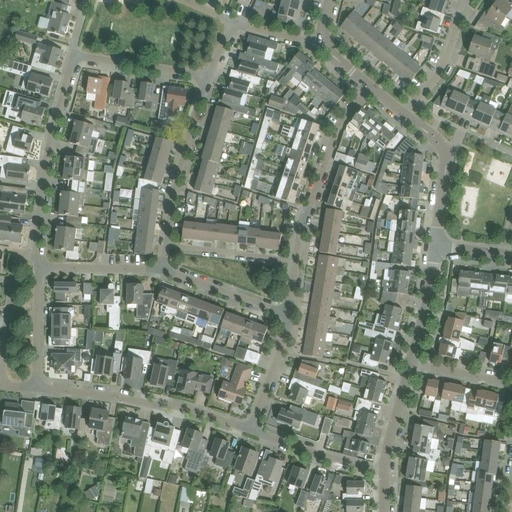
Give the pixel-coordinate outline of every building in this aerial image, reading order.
[(282,0),(281,7),(300,12),(303,0),(282,0)] [(426,0),(432,2),(429,10),(443,15),(443,14),(446,5),(448,5),(449,0),(426,0)] [(495,2),(491,8),(506,17),(507,17),(511,20),(511,19),(511,0),(492,0),(495,2)] [(40,28),(45,29),(48,30),(47,32),(64,36),(65,33),(66,33),(68,27),(67,27),(67,26),(66,26),(70,15),(69,14),(71,7),(54,2),(51,10),(52,10),(50,18),(51,18),(50,20),(43,18),(40,28)] [(300,12),(281,7),(277,21),(296,26),(300,12)] [(429,10),(423,7),(420,16),(426,18),(424,24),(418,22),(416,29),(422,32),(423,29),(437,34),(440,23),(442,24),(445,15),(443,14),(443,15),(429,10)] [(391,14),(397,19),(401,14),(398,10),(393,8),(391,14)] [(506,17),(491,8),(488,14),(485,12),(479,21),(500,34),(504,28),(501,26),(506,17)] [(340,27),(350,35),(363,20),(361,18),(353,12),(340,27)] [(350,35),(360,43),(373,28),(363,20),(350,35)] [(360,43),(370,51),(382,36),(373,28),(360,43)] [(10,36),(16,38),(16,39),(35,45),(37,37),(18,32),(11,30),(10,36)] [(482,39),(474,36),(469,53),(484,58),(483,62),(482,62),(478,73),(493,78),(497,67),(489,64),(494,51),(490,50),(494,36),(484,33),(482,39)] [(246,51),(245,54),(264,60),(264,59),(267,48),(277,50),(279,44),(249,35),(247,42),(251,43),(248,51),(246,51)] [(370,51),(380,59),(392,44),(382,36),(370,51)] [(380,59),(390,67),(402,52),(407,46),(406,46),(401,42),(397,48),(392,44),(380,59)] [(39,44),(36,54),(32,66),(47,70),(49,65),(57,68),(62,51),(46,46),(46,47),(39,44)] [(237,68),(236,71),(236,72),(255,77),(259,65),(268,68),(270,61),(264,59),(264,60),(245,54),(240,52),(238,59),(242,60),(239,69),(237,68)] [(290,81),(296,73),(307,59),(299,52),(288,67),(291,69),(285,77),(290,81)] [(390,67),(399,75),(412,60),(402,52),(390,67)] [(296,73),(293,77),(301,84),(313,69),(316,66),(307,59),(296,73)] [(5,67),(30,74),(32,67),(7,60),(5,67)] [(412,60),(399,75),(409,83),(422,68),(412,60)] [(301,84),(298,87),(306,93),(309,89),(321,75),(313,69),(301,84)] [(228,86),(227,89),(243,94),(246,95),(248,88),(252,89),(254,84),(259,85),(261,79),(255,77),(236,72),(236,71),(232,70),(230,77),(233,78),(231,86),(228,86)] [(53,80),(43,77),(32,74),(27,90),(48,96),(53,80)] [(309,89),(317,96),(329,81),(321,75),(309,89)] [(87,93),(97,94),(94,109),(105,111),(107,96),(110,78),(103,77),(102,80),(89,78),(87,93)] [(119,105),(132,107),(134,90),(128,89),(129,84),(122,83),(122,80),(117,79),(117,82),(116,82),(114,99),(120,99),(119,105)] [(317,96),(325,102),(337,88),(329,81),(317,96)] [(146,108),(147,109),(157,110),(159,98),(153,97),(155,85),(142,83),(141,93),(139,100),(147,102),(146,108)] [(158,119),(168,120),(168,117),(176,118),(178,105),(185,106),(187,90),(170,87),(168,99),(162,98),(158,119)] [(219,100),(217,107),(234,111),(247,115),(249,108),(240,105),(243,94),(227,89),(223,87),(223,88),(224,88),(223,91),(225,92),(222,100),(219,100)] [(337,88),(325,102),(333,109),(345,94),(337,88)] [(440,107),(454,113),(462,95),(448,89),(440,107)] [(285,96),(289,99),(294,93),(290,90),(285,96)] [(42,101),(15,93),(8,118),(19,121),(20,119),(22,120),(27,122),(27,123),(36,125),(37,124),(40,125),(44,110),(40,108),(42,101)] [(454,113),(467,119),(475,100),(462,95),(454,113)] [(480,125),(490,101),(492,98),(484,95),(480,103),(475,100),(467,119),(480,125)] [(268,105),(274,107),(277,98),(271,96),(268,105)] [(277,98),(274,107),(281,110),(285,101),(277,98)] [(296,115),(300,110),(297,108),(298,106),(296,105),(292,101),(287,107),(285,111),(296,115)] [(480,125),(493,130),(501,112),(496,110),(498,104),(490,101),(480,125)] [(297,108),(300,110),(306,115),(310,111),(300,103),(298,106),(297,108)] [(493,130),(507,136),(511,123),(511,104),(507,115),(501,112),(493,130)] [(217,107),(214,117),(231,122),(234,111),(217,107)] [(264,118),(270,120),(272,121),(275,111),(267,108),(264,118)] [(356,134),(359,130),(358,130),(373,112),(369,109),(366,112),(362,108),(350,123),(347,127),(349,129),(348,129),(348,130),(349,131),(349,132),(350,133),(352,133),(353,133),(353,132),(356,134)] [(358,130),(359,130),(366,137),(367,137),(379,122),(374,119),(377,115),(373,112),(358,130)] [(115,125),(126,128),(129,120),(118,116),(115,125)] [(214,117),(211,127),(228,132),(231,122),(214,117)] [(75,126),(73,132),(91,137),(93,131),(97,132),(99,127),(103,129),(104,123),(86,118),(84,123),(76,121),(76,123),(75,123),(74,125),(75,126)] [(264,118),(262,128),(267,130),(270,120),(264,118)] [(294,124),(293,128),(319,137),(321,133),(317,132),(320,126),(298,119),(297,123),(294,124)] [(375,144),(390,126),(386,123),(383,126),(379,122),(367,137),(366,137),(371,141),(368,144),(368,146),(371,148),(375,144)] [(14,147),(15,148),(13,154),(24,157),(26,151),(30,152),(34,138),(21,135),(23,129),(13,126),(12,133),(18,135),(14,147)] [(390,126),(375,144),(383,151),(386,148),(394,149),(397,145),(404,137),(398,133),(396,136),(391,132),(394,129),(390,126)] [(211,127),(208,138),(225,143),(228,132),(211,127)] [(288,137),(291,138),(313,145),(315,140),(318,141),(319,137),(293,128),(291,127),(288,137)] [(262,128),(259,138),(264,140),(267,130),(262,128)] [(81,146),(79,152),(91,154),(93,155),(98,139),(91,137),(73,132),(70,143),(81,146)] [(157,137),(154,148),(170,153),(173,142),(157,137)] [(294,144),(292,149),(313,156),(314,152),(311,151),(313,145),(291,138),(288,137),(286,142),(290,143),(291,142),(294,144)] [(208,138),(205,148),(222,153),(225,143),(208,138)] [(259,138),(256,148),(261,150),(264,140),(259,138)] [(406,139),(394,153),(405,154),(404,163),(403,164),(427,167),(427,163),(423,162),(424,156),(415,155),(416,147),(406,139)] [(284,146),(281,156),(285,157),(285,158),(307,165),(308,159),(312,160),(313,156),(292,149),(284,146)] [(154,148),(151,159),(167,163),(170,153),(154,148)] [(202,159),(204,160),(204,159),(219,163),(222,153),(205,148),(202,159)] [(256,148),(253,158),(259,159),(261,150),(256,148)] [(65,168),(84,170),(88,171),(90,159),(91,154),(79,152),(77,158),(66,156),(66,159),(65,159),(64,161),(66,162),(65,168)] [(334,160),(345,164),(347,156),(337,153),(334,160)] [(8,168),(7,178),(7,179),(19,180),(28,182),(30,166),(22,165),(23,159),(23,158),(13,157),(0,155),(0,166),(4,167),(8,168)] [(288,163),(286,169),(306,175),(308,172),(305,171),(307,165),(285,158),(285,157),(281,156),(280,160),(288,163)] [(351,166),(355,167),(357,159),(354,158),(347,156),(345,164),(351,166)] [(253,158),(250,167),(256,169),(259,159),(253,158)] [(151,159),(148,169),(164,174),(167,163),(151,159)] [(204,160),(201,170),(217,174),(220,164),(219,163),(204,159),(204,160)] [(365,171),(366,167),(368,163),(357,159),(355,167),(365,171)] [(403,164),(402,175),(421,178),(422,171),(426,172),(427,167),(403,164)] [(336,171),(334,175),(355,182),(357,176),(361,177),(362,173),(341,166),(339,172),(336,171)] [(250,167),(247,177),(253,179),(256,169),(250,167)] [(68,180),(67,186),(86,189),(87,177),(88,171),(84,170),(65,168),(63,180),(68,180)] [(148,169),(145,179),(158,183),(161,184),(164,174),(148,169)] [(280,173),(279,177),(300,184),(302,178),(305,179),(306,175),(286,169),(284,174),(280,173)] [(201,170),(198,180),(214,185),(217,174),(201,170)] [(336,180),(334,185),(356,193),(357,189),(353,187),(355,182),(334,175),(333,179),(336,180)] [(402,175),(401,186),(424,189),(425,184),(420,183),(421,178),(402,175)] [(375,177),(371,176),(367,186),(372,187),(375,177)] [(253,179),(247,177),(245,187),(250,189),(253,179)] [(281,182),(279,188),(300,195),(301,191),(298,190),(300,184),(279,177),(277,181),(281,182)] [(143,189),(142,200),(158,202),(160,191),(157,190),(158,183),(145,179),(145,180),(139,179),(138,189),(143,189)] [(214,185),(198,180),(195,191),(211,195),(214,185)] [(0,202),(2,203),(0,211),(24,214),(26,203),(25,203),(26,197),(15,195),(15,188),(0,185),(0,202)] [(329,190),(328,194),(349,201),(352,202),(354,197),(356,193),(334,185),(332,191),(329,190)] [(61,197),(61,203),(79,206),(79,205),(84,205),(85,195),(86,189),(67,186),(67,192),(62,192),(62,194),(60,194),(60,197),(61,197)] [(424,189),(401,186),(399,197),(418,199),(419,193),(423,193),(424,189)] [(300,195),(279,188),(277,193),(273,192),(272,197),(294,204),(296,198),(299,199),(300,195)] [(373,198),(381,201),(382,197),(374,192),(372,198),(373,198)] [(349,201),(328,194),(324,204),(349,212),(351,208),(347,206),(349,201)] [(373,198),(370,208),(377,210),(381,201),(373,198)] [(142,200),(140,210),(157,213),(158,202),(142,200)] [(70,216),(70,222),(82,224),(82,218),(78,217),(79,206),(61,203),(59,215),(70,216)] [(377,210),(370,208),(366,218),(375,221),(376,211),(377,210)] [(327,209),(325,220),(341,223),(343,212),(327,209)] [(387,219),(392,220),(420,224),(421,219),(416,218),(417,212),(418,213),(418,212),(398,209),(398,215),(395,215),(393,212),(388,211),(387,219)] [(140,210),(139,221),(156,223),(157,213),(140,210)] [(0,240),(12,242),(12,243),(22,244),(23,236),(21,236),(23,226),(11,224),(12,217),(2,216),(0,215),(0,240)] [(325,220),(323,231),(339,233),(341,223),(325,220)] [(392,220),(391,231),(396,231),(415,234),(415,228),(420,228),(420,224),(392,220)] [(139,221),(137,232),(154,234),(156,223),(139,221)] [(57,232),(56,238),(75,241),(76,229),(81,230),(82,224),(70,222),(69,228),(58,227),(57,230),(56,229),(56,232),(57,232)] [(182,238),(193,240),(195,224),(184,222),(182,238)] [(193,240),(204,241),(206,225),(195,224),(193,240)] [(215,242),(215,241),(217,226),(216,226),(206,225),(204,241),(215,242)] [(215,241),(226,242),(228,226),(217,225),(216,226),(217,226),(215,241)] [(226,242),(236,243),(238,227),(228,226),(226,242)] [(236,243),(247,245),(249,229),(238,227),(236,243)] [(110,228),(108,239),(114,240),(119,240),(120,230),(110,228)] [(247,245),(257,246),(258,246),(259,232),(260,232),(260,230),(249,229),(247,245)] [(323,231),(322,242),(338,244),(339,233),(323,231)] [(396,231),(394,242),(417,245),(418,240),(414,240),(415,234),(396,231)] [(137,232),(136,243),(153,245),(154,234),(137,232)] [(257,248),(268,249),(270,233),(260,232),(259,232),(258,246),(257,246),(257,248)] [(270,233),(268,249),(279,250),(281,234),(270,233)] [(75,241),(56,238),(55,250),(67,251),(66,258),(76,260),(79,258),(79,255),(78,253),(79,247),(74,247),(75,241)] [(338,244),(322,242),(320,253),(336,255),(338,244)] [(394,242),(393,253),(412,255),(413,249),(417,250),(417,245),(394,242)] [(153,245),(136,243),(135,254),(152,256),(153,245)] [(392,264),(401,265),(415,267),(415,262),(411,261),(412,255),(393,253),(392,264)] [(319,255),(317,268),(344,272),(345,268),(337,267),(339,258),(329,257),(319,255)] [(375,268),(389,270),(390,264),(376,262),(372,262),(372,268),(375,268)] [(317,268),(315,280),(335,283),(336,275),(343,276),(344,272),(317,268)] [(392,270),(391,281),(391,282),(408,284),(409,272),(400,271),(392,270)] [(469,296),(469,290),(472,272),(460,271),(459,280),(453,279),(451,294),(457,294),(457,296),(468,298),(469,296)] [(480,297),(487,298),(489,284),(482,283),(483,274),(472,272),(469,290),(469,296),(480,297)] [(500,301),(505,302),(508,277),(496,275),(495,284),(489,284),(487,298),(493,299),(494,293),(501,294),(500,301)] [(315,280),(313,293),(340,297),(341,293),(333,292),(335,283),(315,280)] [(383,292),(381,297),(396,301),(398,294),(407,295),(408,284),(391,282),(391,281),(383,280),(382,287),(384,287),(383,292)] [(56,302),(65,302),(65,293),(77,293),(77,283),(55,283),(55,293),(56,293),(56,302)] [(84,284),(84,294),(84,295),(92,295),(92,294),(92,284),(84,284)] [(107,313),(120,313),(120,307),(121,297),(115,297),(115,287),(115,286),(114,286),(114,285),(113,284),(112,284),(111,284),(110,284),(110,285),(109,285),(109,286),(109,287),(109,290),(101,290),(100,305),(107,305),(107,313)] [(142,298),(142,294),(143,285),(128,284),(127,305),(137,305),(137,319),(149,319),(153,298),(142,298)] [(161,311),(165,313),(173,291),(169,290),(169,288),(165,286),(164,288),(163,287),(157,303),(163,305),(163,306),(162,306),(161,308),(161,309),(161,311)] [(169,315),(175,318),(183,295),(173,291),(165,313),(170,314),(169,315)] [(313,293),(311,305),(331,308),(332,300),(339,301),(340,297),(313,293)] [(175,318),(186,321),(194,299),(183,295),(175,318)] [(385,305),(383,316),(400,320),(403,309),(394,307),(396,301),(381,297),(380,303),(385,305)] [(196,325),(198,318),(204,302),(194,299),(186,321),(196,325)] [(198,318),(196,325),(206,328),(207,325),(208,321),(214,306),(204,302),(198,318)] [(85,305),(85,316),(93,316),(93,305),(85,305)] [(311,305),(309,318),(336,322),(337,318),(329,317),(331,308),(311,305)] [(208,321),(207,325),(211,327),(212,326),(213,323),(219,325),(224,310),(214,306),(208,321)] [(52,315),(52,327),(71,327),(71,315),(74,315),(74,308),(50,308),(49,315),(52,315)] [(221,328),(231,332),(237,317),(226,313),(221,328)] [(447,321),(445,328),(461,332),(462,327),(469,328),(472,317),(456,313),(454,319),(449,317),(448,321),(447,321)] [(374,325),(372,331),(387,335),(388,329),(397,331),(400,320),(383,316),(377,314),(374,325)] [(231,332),(242,336),(247,320),(237,317),(231,332)] [(309,318),(307,330),(327,333),(328,325),(335,326),(336,322),(309,318)] [(247,320),(242,336),(240,341),(250,345),(251,339),(252,339),(257,324),(247,320)] [(483,327),(492,329),(493,322),(485,320),(483,327)] [(364,323),(363,329),(372,331),(374,325),(364,323)] [(268,328),(257,324),(252,339),(262,343),(268,328)] [(71,327),(52,327),(52,339),(49,339),(49,346),(73,347),(74,340),(71,340),(71,327)] [(445,328),(444,335),(445,335),(444,339),(449,340),(448,345),(460,349),(461,349),(473,351),(475,344),(459,338),(461,332),(445,328)] [(307,330),(305,342),(332,347),(333,343),(325,342),(327,333),(307,330)] [(377,339),(374,349),(391,354),(394,343),(385,341),(387,335),(372,331),(371,337),(377,339)] [(117,333),(116,342),(123,343),(124,334),(117,333)] [(97,364),(95,374),(111,377),(112,373),(119,374),(120,363),(122,353),(122,351),(123,343),(116,342),(114,350),(113,359),(98,357),(97,364)] [(332,347),(305,342),(303,355),(323,358),(324,350),(331,351),(332,347)] [(502,358),(508,359),(510,347),(494,343),(492,352),(490,362),(497,363),(497,362),(501,363),(502,358)] [(460,349),(448,345),(441,344),(439,351),(440,351),(439,355),(458,360),(461,349),(460,349)] [(213,350),(224,354),(226,348),(215,345),(213,350)] [(53,356),(53,365),(57,365),(56,373),(70,373),(70,365),(74,365),(74,362),(81,362),(81,349),(67,349),(67,356),(53,356)] [(391,354),(374,349),(372,355),(364,353),(364,355),(362,364),(377,368),(379,363),(388,365),(391,354)] [(123,358),(121,372),(125,372),(124,378),(139,381),(141,367),(142,368),(142,364),(148,365),(151,352),(143,351),(135,350),(133,359),(123,358)] [(260,357),(247,352),(246,355),(244,360),(244,361),(257,365),(260,357)] [(480,357),(478,362),(484,364),(487,353),(481,352),(480,357)] [(167,374),(175,375),(177,365),(178,362),(169,360),(169,361),(157,359),(156,365),(155,365),(153,375),(151,385),(164,388),(165,384),(167,374)] [(295,371),(293,378),(321,389),(326,391),(321,388),(324,381),(315,378),(318,370),(320,363),(302,360),(301,364),(298,372),(295,371)] [(219,396),(233,401),(241,404),(245,396),(243,395),(245,391),(246,391),(248,387),(245,386),(251,369),(239,364),(231,385),(224,382),(219,396)] [(197,374),(190,372),(189,370),(185,369),(183,371),(181,370),(177,390),(193,394),(194,389),(209,393),(212,378),(197,375),(197,374)] [(370,378),(367,389),(384,393),(387,382),(378,380),(380,374),(362,369),(361,375),(370,378)] [(321,389),(293,378),(290,386),(293,387),(289,399),(298,402),(304,404),(307,396),(323,401),(326,391),(321,389)] [(429,401),(434,403),(435,403),(435,400),(436,397),(438,388),(439,382),(432,380),(432,381),(428,380),(425,395),(430,396),(429,401)] [(442,399),(452,401),(453,401),(456,385),(449,384),(448,385),(445,384),(443,389),(438,388),(436,397),(435,400),(435,403),(434,403),(432,412),(438,414),(441,402),(442,399)] [(460,412),(467,413),(468,408),(471,395),(465,394),(466,389),(462,388),(463,387),(456,385),(453,401),(452,401),(452,404),(461,406),(460,412)] [(358,398),(357,404),(371,408),(372,402),(381,404),(384,393),(367,389),(364,400),(358,398)] [(484,415),(485,408),(488,392),(481,391),(481,392),(477,391),(476,396),(471,395),(468,408),(467,413),(477,415),(477,413),(484,415)] [(488,392),(485,408),(496,410),(493,421),(499,422),(503,402),(498,401),(499,396),(495,395),(495,394),(488,392)] [(345,402),(339,400),(337,408),(343,410),(345,402)] [(17,430),(20,431),(20,427),(33,428),(36,402),(35,402),(34,414),(18,412),(19,405),(6,403),(4,415),(0,414),(0,425),(3,426),(3,425),(11,426),(11,427),(13,429),(15,430),(17,430)] [(43,404),(43,407),(42,411),(37,411),(36,420),(53,422),(53,429),(59,429),(59,430),(62,409),(56,408),(56,406),(43,404)] [(361,412),(358,422),(375,427),(378,416),(369,414),(371,408),(357,404),(355,410),(361,412)] [(282,409),(278,421),(298,428),(301,421),(309,424),(313,414),(317,415),(291,405),(289,411),(282,409)] [(68,407),(67,417),(66,428),(78,429),(77,436),(85,437),(87,419),(80,418),(81,408),(68,407)] [(110,447),(114,428),(107,426),(109,412),(93,409),(89,428),(98,430),(96,438),(98,438),(97,444),(110,447)] [(431,418),(432,412),(420,409),(419,415),(431,418)] [(143,456),(146,445),(148,435),(150,425),(142,423),(142,421),(140,421),(139,417),(134,419),(126,418),(125,423),(121,425),(123,430),(122,434),(133,436),(131,446),(136,447),(134,456),(143,458),(143,456)] [(332,422),(333,420),(325,417),(321,433),(329,436),(332,422)] [(415,424),(414,435),(439,440),(439,439),(443,440),(444,434),(441,431),(438,430),(439,422),(426,420),(425,426),(415,424)] [(172,464),(178,441),(181,431),(180,431),(180,434),(174,432),(175,428),(169,426),(169,425),(169,424),(168,423),(167,423),(167,422),(166,422),(166,423),(165,423),(164,424),(158,423),(153,439),(160,441),(159,445),(169,448),(168,451),(166,451),(163,462),(172,464)] [(347,438),(353,439),(361,441),(363,436),(372,438),(375,427),(358,422),(355,433),(349,432),(347,438)] [(188,429),(185,439),(183,446),(190,449),(188,454),(190,455),(185,470),(197,474),(201,465),(206,450),(198,447),(203,434),(188,429)] [(414,446),(413,452),(420,453),(439,457),(440,451),(437,450),(439,440),(414,435),(412,446),(414,446)] [(216,438),(213,448),(210,455),(217,458),(215,465),(228,470),(234,453),(228,451),(230,444),(216,438)] [(353,439),(347,438),(344,449),(343,455),(357,458),(358,453),(367,455),(370,444),(361,441),(353,439)] [(485,440),(483,451),(499,453),(500,442),(485,440)] [(152,447),(146,445),(143,456),(149,458),(152,447)] [(42,449),(31,448),(30,455),(42,456),(42,449)] [(235,469),(251,475),(258,454),(242,448),(235,469)] [(483,451),(482,462),(497,464),(499,453),(483,451)] [(408,464),(408,468),(426,471),(427,464),(428,461),(432,462),(438,463),(439,457),(420,453),(419,459),(416,459),(410,457),(408,464)] [(35,467),(44,468),(46,460),(36,458),(35,467)] [(255,481),(248,500),(253,500),(256,501),(263,484),(273,487),(276,482),(283,463),(271,458),(269,462),(262,460),(259,469),(257,475),(255,481)] [(482,462),(481,472),(481,473),(494,474),(494,475),(496,475),(497,464),(482,462)] [(288,484),(302,489),(305,481),(308,472),(294,467),(288,484)] [(414,486),(422,487),(427,488),(428,482),(424,482),(426,471),(408,468),(406,479),(415,480),(414,486)] [(471,482),(477,483),(492,485),(494,475),(494,474),(481,473),(481,472),(478,472),(478,473),(473,472),(471,482)] [(309,493),(307,499),(313,501),(316,500),(316,498),(326,502),(327,500),(329,494),(330,492),(333,483),(332,485),(325,482),(326,478),(316,475),(309,493)] [(241,497),(248,500),(255,481),(247,478),(243,490),(234,487),(232,495),(241,498),(241,497)] [(343,501),(347,501),(347,500),(360,500),(360,492),(364,492),(364,482),(347,482),(347,494),(343,494),(343,501)] [(477,483),(476,494),(491,496),(492,485),(477,483)] [(427,494),(427,488),(422,487),(414,486),(407,486),(406,497),(421,499),(422,494),(427,494)] [(305,509),(307,499),(309,493),(301,491),(296,506),(305,509)] [(476,494),(474,504),(489,506),(491,496),(476,494)] [(406,497),(404,507),(420,509),(421,499),(406,497)] [(347,500),(347,501),(346,511),(360,511),(364,511),(364,500),(360,500),(347,500)]
